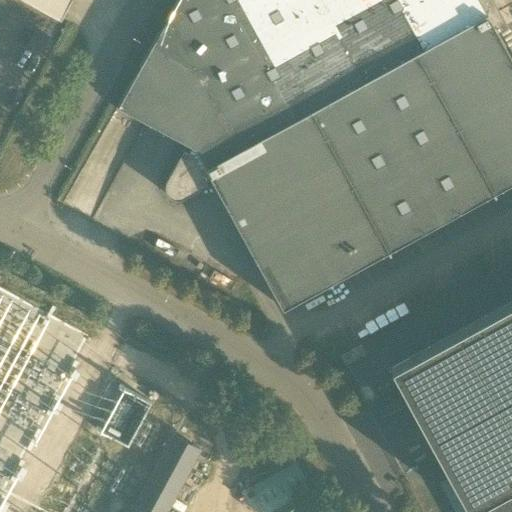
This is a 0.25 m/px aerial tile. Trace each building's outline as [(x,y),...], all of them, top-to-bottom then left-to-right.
[(511,0),(176,0),(117,106),(191,146),(188,152),(184,149),(167,179),(166,182),(165,184),(165,187),(167,193),(171,197),(177,199),(180,199),(182,199),(185,198),(208,185),(205,180),(210,177),(283,308),(387,251),(389,254),(390,253),(389,250),(493,193),(494,196),(496,195),(494,192),(511,182),(511,59),(497,31),(507,26),(497,8),(511,0)] [(511,511),(511,301),(391,369),(469,511),(511,511)] [(132,394),(111,435),(128,443),(149,402),(132,394)] [(165,511),(200,449),(174,435),(132,511),(165,511)] [(296,461),(252,485),(266,511),(272,511),(312,490),(296,461)]
